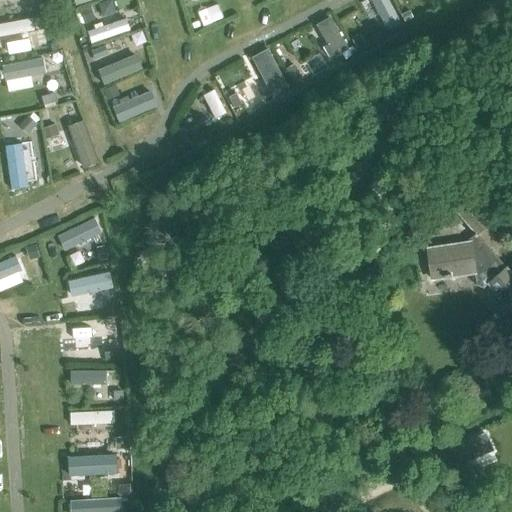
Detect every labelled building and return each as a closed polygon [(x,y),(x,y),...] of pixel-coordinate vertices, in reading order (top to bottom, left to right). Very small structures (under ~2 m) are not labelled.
[(90,8),(79,12),(84,24),(94,21),(90,8)] [(409,12),(401,16),(404,22),(412,18),(409,12)] [(38,15),(0,22),(0,36),(41,29),(38,15)] [(91,40),(130,31),(126,16),(88,25),(91,40)] [(359,36),(352,41),(356,49),(364,44),(359,36)] [(105,47),(91,52),(94,60),(108,55),(105,47)] [(104,83),(144,68),(138,52),(98,67),(104,83)] [(258,52),(247,58),(264,90),(275,84),(258,52)] [(8,70),(10,84),(45,80),(43,65),(8,70)] [(293,65),(285,70),(293,84),(301,79),(293,65)] [(115,86),(103,91),(107,100),(119,95),(115,86)] [(216,89),(206,93),(216,116),(226,111),(216,89)] [(55,94),(41,98),(44,106),(57,102),(55,94)] [(234,94),(227,98),(233,109),(240,105),(234,94)] [(28,117),(20,125),(29,133),(36,125),(28,117)] [(85,118),(69,124),(84,168),(101,162),(85,118)] [(54,125),(43,129),(46,137),(57,133),(54,125)] [(185,130),(177,134),(182,145),(190,141),(185,130)] [(6,144),(12,188),(35,185),(29,141),(6,144)] [(488,224),(470,203),(458,214),(476,235),(488,224)] [(98,218),(57,231),(63,248),(104,235),(98,218)] [(511,276),(487,248),(471,250),(470,243),(427,250),(432,280),(475,274),(475,286),(483,289),(489,284),(511,311),(511,276)] [(35,246),(27,248),(30,261),(38,258),(35,246)] [(104,247),(96,248),(99,261),(106,259),(104,247)] [(0,260),(0,289),(27,279),(17,254),(0,260)] [(113,273),(70,277),(71,293),(115,289),(113,273)] [(113,303),(107,304),(108,316),(114,315),(120,315),(119,303),(113,303)] [(110,321),(72,322),(73,337),(110,336),(110,321)] [(117,352),(104,352),(105,361),(117,360),(117,352)] [(108,368),(71,369),(71,384),(108,383),(108,368)] [(122,391),(113,391),(113,401),(123,401),(123,391),(122,391)] [(115,409),(69,410),(69,424),(116,423),(115,409)] [(126,439),(116,439),(117,450),(127,450),(130,450),(130,438),(126,439)] [(76,468),(134,468),(134,452),(75,453),(76,468)] [(129,486),(119,486),(119,496),(129,496),(129,486)] [(124,511),(124,497),(72,498),(72,511),(124,511)]
